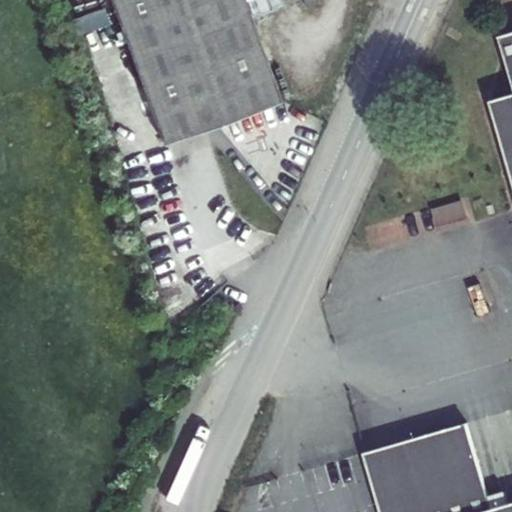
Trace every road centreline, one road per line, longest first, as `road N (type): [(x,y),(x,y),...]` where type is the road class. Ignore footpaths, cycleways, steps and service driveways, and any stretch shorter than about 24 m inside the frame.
road 1 (unclassified): [(420,0),(199,511)]
road 2 (unknown): [(267,346),(195,145)]
